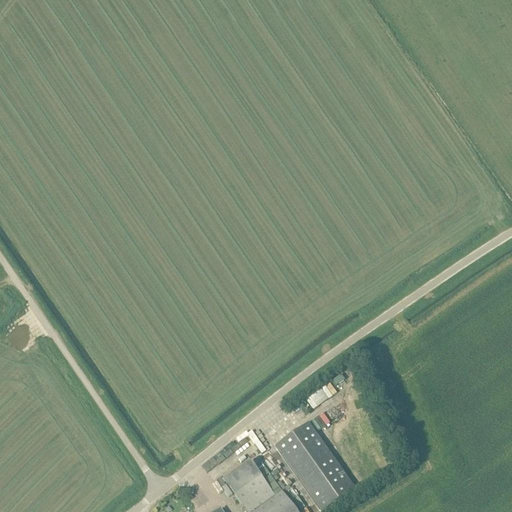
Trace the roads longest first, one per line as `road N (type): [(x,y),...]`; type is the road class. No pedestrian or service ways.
road 1 (unclassified): [(159,490),(414,295),(511,232)]
road 2 (unclassified): [(159,490),(0,261)]
